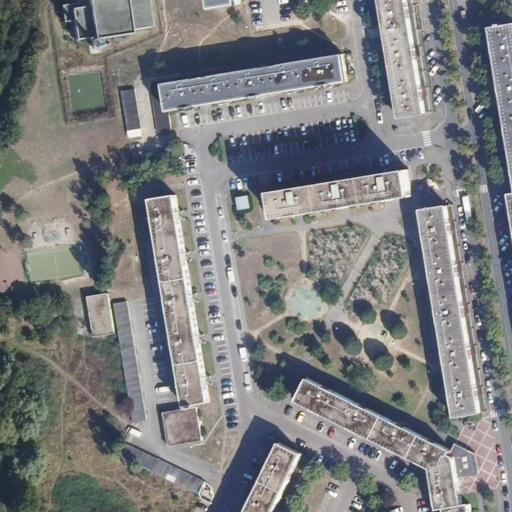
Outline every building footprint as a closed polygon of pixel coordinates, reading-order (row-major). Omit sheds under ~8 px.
[(53,0),(72,102),(110,99),(106,61),(160,38),(154,0),(53,0)] [(408,0),(381,0),(401,118),(426,114),(408,0)] [(511,24),(491,28),(511,157),(511,193),(511,194),(511,201),(511,24)] [(253,70),(163,84),(169,111),(348,81),(344,55),(253,70)] [(163,84),(148,87),(155,133),(172,131),(169,111),(163,84)] [(135,89),(122,91),(130,138),(142,135),(135,89)] [(409,170),(273,192),(277,218),(413,196),(409,170)] [(169,411),(174,445),(203,440),(198,407),(196,407),(196,404),(210,402),(177,195),(152,199),(186,406),(188,405),(188,408),(169,411)] [(248,195),(235,197),(238,210),(250,208),(248,195)] [(452,230),(448,205),(422,210),(426,235),(456,417),(482,413),(452,230)] [(0,289),(9,289),(9,282),(0,281),(0,289)] [(89,296),(95,337),(116,334),(109,293),(89,296)] [(128,301),(114,303),(134,422),(147,420),(128,301)] [(452,450),(309,378),(297,401),(315,409),(352,428),(389,447),(420,463),(431,468),(438,509),(446,508),(446,511),(471,511),(470,504),(463,505),(462,494),(461,490),(459,478),(455,457),(450,454),(452,450)] [(174,445),(169,411),(164,412),(169,446),(174,445)] [(303,454),(281,443),(246,511),(274,511),(276,510),(295,471),(303,454)] [(206,481),(127,444),(121,456),(200,493),(206,481)] [(475,454),(453,444),(452,450),(450,454),(455,457),(459,478),(477,474),(475,454)]
